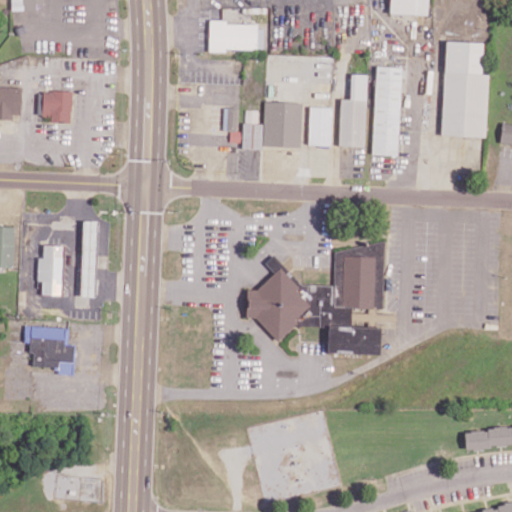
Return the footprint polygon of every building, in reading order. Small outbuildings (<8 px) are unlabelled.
[(10,0),(11,10),(35,9),(34,0),(10,0)] [(427,0),(389,0),(389,13),(426,15),(427,0)] [(208,51),(224,51),(224,48),(263,49),(263,23),(208,22),(208,51)] [(440,134),(485,136),(487,74),(481,73),(482,42),(444,40),(440,134)] [(400,67),(375,66),(371,154),(397,154),(400,67)] [(338,145),(364,146),(365,74),(350,73),(349,98),(339,98),(338,145)] [(0,118),(11,119),(11,113),(20,114),(21,87),(0,86),(0,118)] [(71,122),(71,91),(42,90),(41,117),(49,117),(49,122),(71,122)] [(301,102),(264,101),(262,146),(300,147),(301,102)] [(331,106),(309,106),(308,144),(330,145),(331,106)] [(261,148),(262,122),(257,122),(257,110),(247,110),(247,115),(251,115),(251,122),(242,121),(241,148),(261,148)] [(499,142),(511,143),(511,123),(501,122),(499,142)] [(80,296),(94,296),(95,221),(82,220),(80,296)] [(0,266),(13,267),(14,226),(0,225),(0,266)] [(37,281),(41,281),(41,294),(59,295),(60,245),(43,245),(42,257),(37,257),(37,281)] [(334,245),(333,285),(299,284),(273,254),(266,261),(266,264),(274,273),(256,289),(246,288),(246,316),(255,317),(277,341),(295,325),(328,325),(327,352),(379,354),(380,328),(370,327),(378,320),(378,314),(372,308),(382,308),(383,246),(334,245)] [(68,327),(24,325),(24,342),(29,342),(28,351),(33,352),(32,365),(55,366),(54,373),(72,374),(73,344),(67,344),(68,327)] [(511,426),(463,428),(464,447),(511,445),(511,426)]
